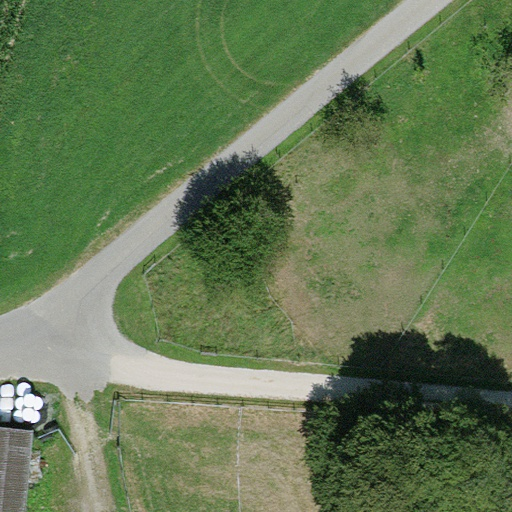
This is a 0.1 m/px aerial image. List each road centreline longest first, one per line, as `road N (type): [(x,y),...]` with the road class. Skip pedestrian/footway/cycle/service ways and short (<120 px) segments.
road 1 (track): [(35,374),(103,278),(432,0)]
road 2 (track): [(35,374),(511,409)]
